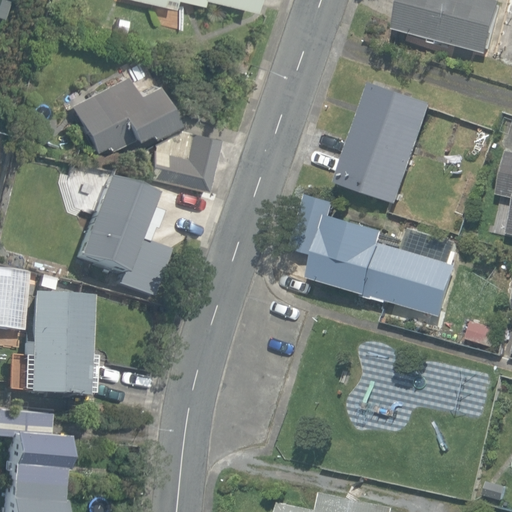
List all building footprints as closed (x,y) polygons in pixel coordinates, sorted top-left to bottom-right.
[(201,0),(205,0),(249,10),(250,0),(134,0),(172,8),(173,0),(177,0),(201,5),(201,0)] [(407,0),(399,30),(489,53),(503,1),(498,0),(407,0)] [(113,29),(124,32),(126,20),(116,18),(113,29)] [(69,104),(93,150),(105,144),(108,149),(144,130),(147,137),(173,123),(152,83),(135,92),(125,75),(69,104)] [(340,183),(399,204),(434,104),(375,83),(340,183)] [(146,178),(205,192),(217,138),(178,130),(154,142),(146,178)] [(511,232),(511,151),(509,151),(499,193),(511,195),(511,224),(510,233),(511,232)] [(74,257),(120,275),(138,231),(145,234),(158,201),(105,180),(92,212),(85,210),(82,218),(89,220),(74,257)] [(377,297),(443,316),(458,266),(385,245),(389,232),(332,216),(335,203),(308,195),(292,249),(320,257),(314,278),(365,293),(364,296),(376,299),(377,297)] [(467,232),(480,235),(483,224),(471,220),(467,232)] [(0,328),(21,331),(27,272),(0,269),(0,328)] [(50,292),(53,280),(38,276),(35,288),(50,292)] [(23,394),(85,399),(89,358),(84,358),(88,299),(31,294),(27,345),(20,344),(19,357),(26,357),(23,394)] [(468,340),(496,348),(502,329),(474,321),(468,340)] [(334,420),(325,464),(472,496),(489,418),(416,402),(408,436),(334,420)] [(3,511),(56,511),(58,494),(55,494),(58,464),(61,464),(63,431),(47,430),(48,411),(0,407),(0,433),(9,434),(7,457),(6,457),(3,492),(5,492),(3,511)] [(394,511),(395,508),(324,492),(320,510),(282,502),(280,511),(394,511)]
